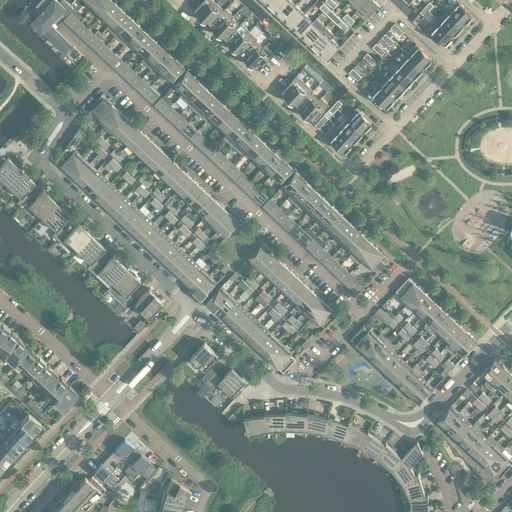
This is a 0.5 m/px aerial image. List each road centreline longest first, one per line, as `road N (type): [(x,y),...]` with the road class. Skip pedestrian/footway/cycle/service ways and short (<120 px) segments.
road 1 (residential): [(364,313),(105,69)]
road 2 (residential): [(397,127),(357,169),(173,0)]
road 3 (residential): [(66,113),(35,161),(194,311)]
road 4 (residential): [(293,390),(418,422),(511,323)]
road 5 (unclassified): [(5,511),(112,398)]
road 6 (residential): [(199,511),(208,490),(125,410)]
road 7 (residential): [(0,294),(98,385)]
road 8 (residential): [(194,311),(275,384),(293,390)]
